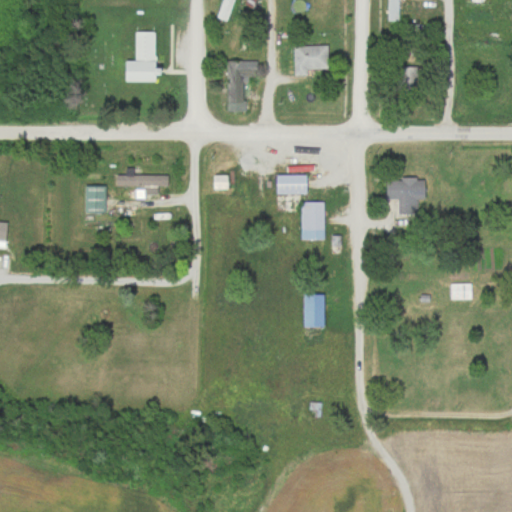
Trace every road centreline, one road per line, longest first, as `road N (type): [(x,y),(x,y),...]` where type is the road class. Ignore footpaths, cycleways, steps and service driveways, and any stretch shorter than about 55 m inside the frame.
road 1 (residential): [(511,132),(0,130)]
road 2 (residential): [(406,511),(362,416),(356,371),(360,131)]
road 3 (residential): [(362,416),(511,414)]
road 4 (residential): [(198,133),(201,0)]
road 5 (residential): [(360,131),(361,0)]
